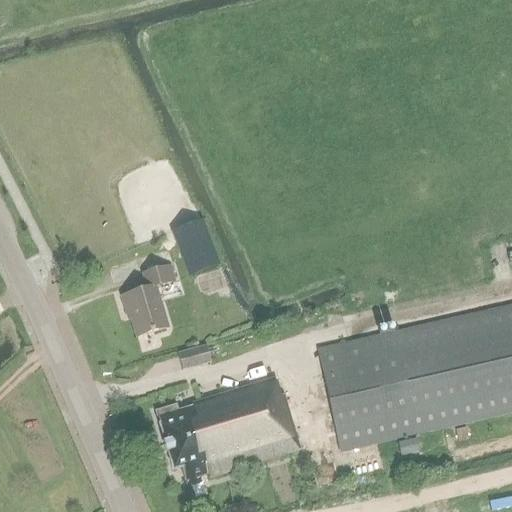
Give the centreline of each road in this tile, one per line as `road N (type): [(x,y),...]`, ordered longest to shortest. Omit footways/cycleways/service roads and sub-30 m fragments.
road 1 (secondary): [(123,511),(0,236)]
road 2 (track): [(372,511),(511,476)]
